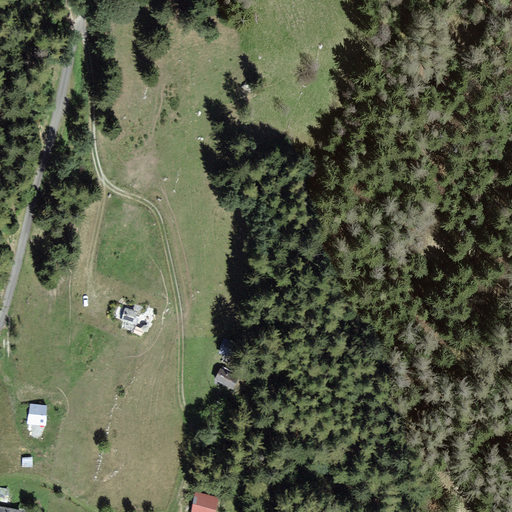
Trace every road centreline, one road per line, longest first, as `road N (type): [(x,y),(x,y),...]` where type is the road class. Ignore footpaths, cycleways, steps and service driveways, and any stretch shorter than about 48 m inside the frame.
road 1 (track): [(69,0),(85,48),(99,174),(155,206),(163,228),(181,327),(180,395),(193,430),(181,494)]
road 2 (unclassified): [(86,0),(0,320)]
